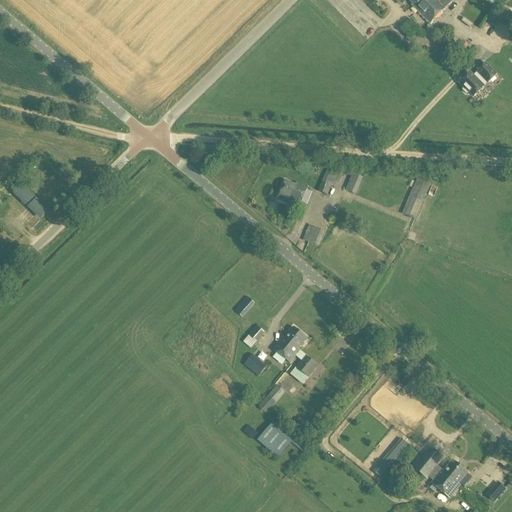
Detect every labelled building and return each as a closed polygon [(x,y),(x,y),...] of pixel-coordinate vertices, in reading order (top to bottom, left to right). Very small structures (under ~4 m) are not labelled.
[(455,0),(407,0),(412,5),(412,6),(430,25),(446,9),(446,8),(454,1),(455,0)] [(492,15),(484,23),(489,28),(497,20),(492,15)] [(501,47),(505,39),(493,34),(489,42),(501,47)] [(488,84),(497,75),(486,63),(476,72),(477,73),(474,76),(471,72),(459,84),(463,89),(462,91),(466,94),(468,94),(469,94),(473,99),(485,87),(484,86),(487,84),(488,84)] [(340,183),(344,173),(328,167),(318,191),(328,196),(331,187),(335,189),(338,182),(340,183)] [(356,195),(362,179),(352,175),(346,191),(356,195)] [(416,220),(431,184),(417,179),(402,215),(416,220)] [(42,198),(48,203),(55,196),(51,193),(55,188),(47,181),(21,210),(27,215),(42,198)] [(296,186),(285,181),(277,202),(288,206),(289,202),(301,207),(308,188),(297,184),(296,186)] [(12,194),(16,198),(25,189),(21,185),(12,194)] [(49,211),(44,206),(35,216),(40,220),(49,211)] [(0,252),(1,251),(0,250),(0,249),(12,236),(0,224),(0,252)] [(318,247),(324,231),(314,228),(309,243),(318,247)] [(243,318),(255,304),(247,297),(235,311),(243,318)] [(257,342),(265,333),(257,326),(249,336),(257,342)] [(344,332),(339,327),(334,333),(339,337),(344,332)] [(308,340),(293,328),(285,339),(283,338),(273,350),(291,364),(296,358),(296,357),(301,361),(300,362),(295,369),(290,375),(302,385),(308,379),(309,379),(319,367),(299,351),(308,340)] [(257,342),(249,336),(243,343),(251,349),(257,342)] [(259,377),(267,367),(252,355),(240,369),(248,376),(251,371),(259,377)] [(316,372),(309,386),(315,390),(323,375),(316,372)] [(268,414),(286,393),(277,385),(259,407),(268,414)] [(293,440),(273,423),(257,441),(278,459),(279,458),(286,449),(293,440)] [(249,426),(243,432),(252,440),(258,434),(249,426)] [(304,453),(307,450),(294,440),(292,443),(304,453)] [(404,441),(392,455),(397,459),(409,445),(404,441)] [(431,448),(413,470),(426,481),(429,478),(433,481),(433,482),(431,484),(433,485),(450,499),(460,487),(459,485),(459,484),(460,484),(468,474),(453,461),(444,472),(442,470),(438,467),(445,459),(431,448)] [(299,455),(295,451),(291,456),(295,459),(299,455)] [(506,490),(498,482),(491,490),(500,497),(506,490)]
